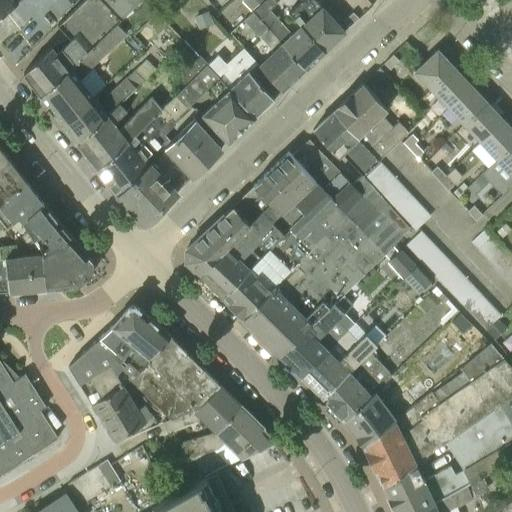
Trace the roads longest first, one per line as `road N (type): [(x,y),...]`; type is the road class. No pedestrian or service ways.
road 1 (residential): [(139,259),(416,0)]
road 2 (residential): [(357,511),(302,420),(139,259)]
road 3 (residential): [(0,497),(50,471),(79,440),(78,420),(43,357),(31,311)]
road 4 (residential): [(139,259),(0,94)]
road 5 (residential): [(31,311),(94,303),(139,259)]
